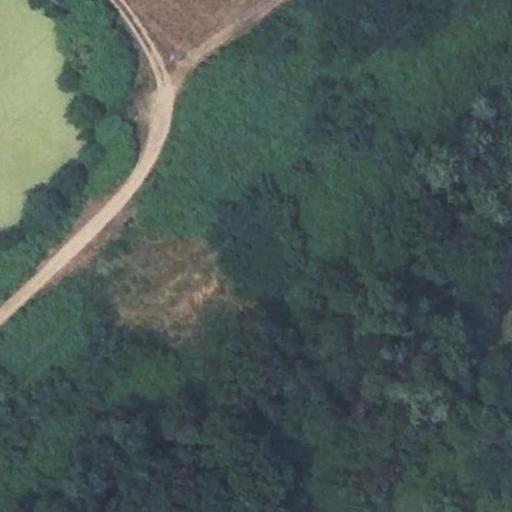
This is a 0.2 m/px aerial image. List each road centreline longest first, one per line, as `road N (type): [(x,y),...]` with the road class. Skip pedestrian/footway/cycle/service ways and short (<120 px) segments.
road 1 (track): [(288,0),(201,48),(160,111),(134,176),(0,314)]
road 2 (track): [(160,111),(154,50),(119,0)]
